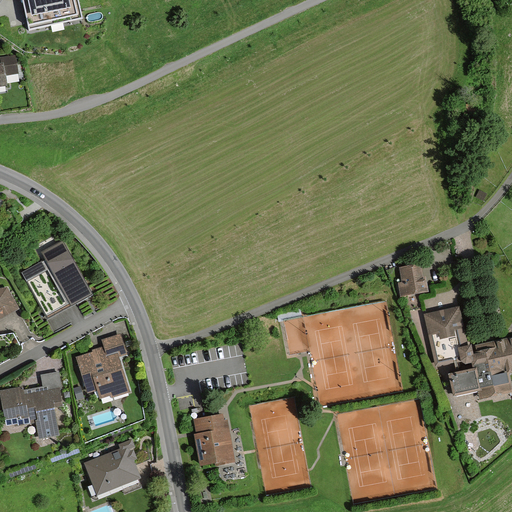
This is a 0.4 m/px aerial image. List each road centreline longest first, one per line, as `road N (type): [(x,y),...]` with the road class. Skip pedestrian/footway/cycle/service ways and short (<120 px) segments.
road 1 (unclassified): [(150,347),(227,325),(470,225),(511,178)]
road 2 (unclassified): [(322,0),(74,110),(0,121)]
road 3 (residential): [(0,172),(91,234),(132,298)]
road 4 (residential): [(150,347),(185,511)]
road 5 (residential): [(132,298),(0,371)]
